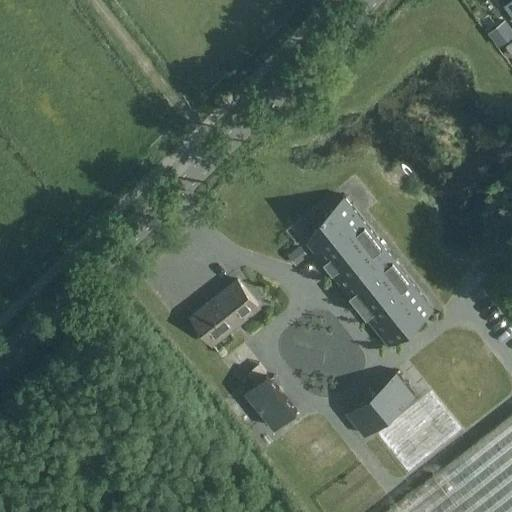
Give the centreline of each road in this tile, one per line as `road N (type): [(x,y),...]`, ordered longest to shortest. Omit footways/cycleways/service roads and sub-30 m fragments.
road 1 (tertiary): [(0,348),(352,0)]
road 2 (unknown): [(511,393),(383,483),(308,410)]
road 3 (unknown): [(375,366),(308,410),(265,360),(261,344),(302,298)]
road 4 (unknown): [(143,207),(302,298)]
road 5 (unknown): [(375,366),(455,320),(485,337),(511,369)]
road 6 (track): [(109,0),(206,121)]
